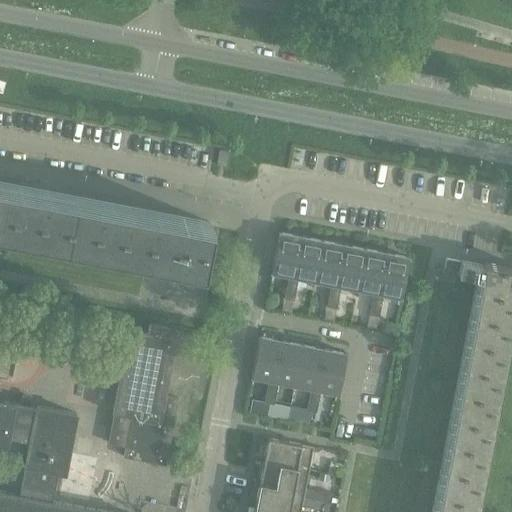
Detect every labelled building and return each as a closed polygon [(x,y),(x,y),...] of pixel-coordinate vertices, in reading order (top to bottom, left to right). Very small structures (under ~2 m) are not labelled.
[(226,167),(228,152),(219,150),(216,165),(226,167)] [(0,229),(202,269),(211,224),(0,182),(0,229)] [(294,276),(301,237),(279,233),(271,272),(289,275),(294,276)] [(315,280),(322,241),(301,237),(294,276),(299,277),(315,280)] [(336,285),(344,245),(322,241),(315,280),(331,284),(336,285)] [(357,289),(365,249),(344,245),(336,285),(341,285),(357,289)] [(379,293),(386,253),(365,249),(357,289),(374,292),(379,293)] [(401,297),(409,258),(386,253),(379,293),(384,294),(401,297)] [(477,511),(511,333),(511,267),(485,262),(484,266),(460,261),(460,262),(447,259),(445,269),(458,272),(458,273),(482,278),(437,511),(477,511)] [(296,289),(299,277),(294,276),(289,275),(286,287),(296,289)] [(339,297),(341,285),(336,285),(331,284),(329,295),(339,297)] [(294,301),(296,289),(286,287),(284,299),(294,301)] [(381,305),(384,294),(379,293),(374,292),(371,303),(381,305)] [(337,309),(339,297),(329,295),(327,307),(337,309)] [(379,317),(381,305),(371,303),(369,315),(379,317)] [(165,396),(176,337),(166,335),(168,327),(149,323),(147,331),(128,328),(111,412),(113,413),(107,443),(124,446),(122,457),(164,465),(177,398),(165,396)] [(274,381),(281,341),(259,337),(251,376),(269,380),(274,381)] [(295,385),(302,345),(281,341),(274,381),(279,382),(295,385)] [(316,389),(323,349),(302,345),(295,385),(311,388),(316,389)] [(346,354),(323,349),(316,389),(321,390),(338,393),(346,354)] [(276,393),(279,382),(274,381),(269,380),(266,391),(276,393)] [(319,401),(321,390),(316,389),(311,388),(309,400),(319,401)] [(274,405),(276,393),(266,391),(264,403),(274,405)] [(112,511),(64,503),(52,500),(57,472),(65,473),(76,414),(36,406),(36,408),(30,407),(30,398),(23,397),(20,404),(0,400),(0,441),(7,443),(8,437),(29,441),(19,494),(0,490),(0,511),(112,511)] [(316,413),(319,401),(309,400),(306,411),(316,413)] [(313,447),(268,438),(263,462),(308,470),(313,447)] [(308,470),(263,462),(259,484),(304,493),(305,488),(308,470)] [(304,493),(259,484),(255,506),(283,511),(300,511),(303,497),(304,493)] [(319,491),(305,488),(304,493),(303,497),(317,500),(319,491)] [(332,493),(319,491),(317,500),(331,503),(332,493)]
